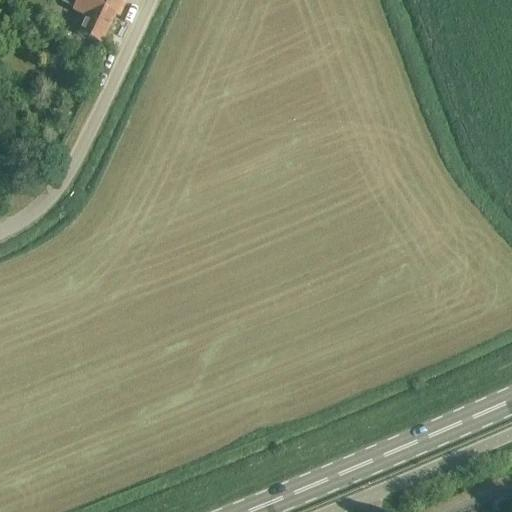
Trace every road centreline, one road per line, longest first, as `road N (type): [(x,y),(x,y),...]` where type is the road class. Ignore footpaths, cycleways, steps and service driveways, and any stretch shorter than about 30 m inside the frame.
road 1 (primary): [(245,511),(511,399)]
road 2 (unclassified): [(0,230),(38,210),(74,162),(148,0)]
